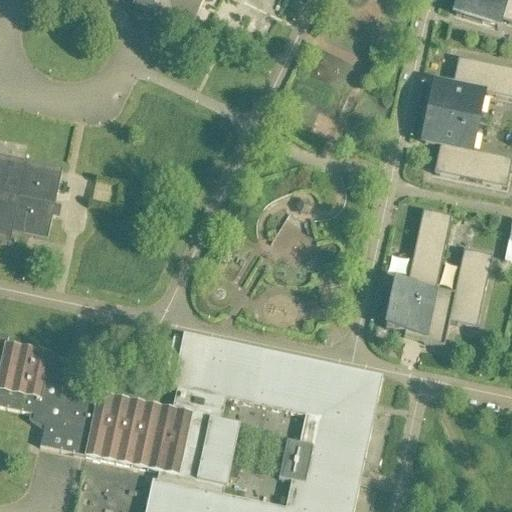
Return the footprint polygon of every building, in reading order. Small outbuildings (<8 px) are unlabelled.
[(139,0),(134,11),(166,26),(171,14),(194,26),(206,0),(139,0)] [(511,28),(511,0),(459,0),(454,18),(496,32),(499,25),(511,28)] [(436,87),(430,117),(474,127),(480,98),(511,104),(511,74),(457,63),(452,90),(436,87)] [(474,127),(430,117),(423,147),(439,151),(433,178),(505,193),(511,164),(468,155),(474,127)] [(51,225),(62,173),(26,166),(0,161),(0,248),(10,251),(12,238),(47,245),(51,225)] [(117,190),(96,185),(92,206),(113,210),(117,190)] [(383,335),(422,343),(431,296),(433,296),(447,224),(419,218),(403,294),(392,291),(383,335)] [(511,247),(506,246),(502,266),(511,267),(511,247)] [(474,335),(489,262),(460,257),(451,300),(433,296),(431,296),(422,343),(421,350),(442,354),(447,329),(474,335)] [(0,342),(0,415),(36,424),(44,430),(39,454),(159,480),(157,487),(152,486),(146,511),(354,511),(382,383),(183,340),(172,394),(177,395),(172,418),(72,396),(62,389),(67,365),(7,352),(8,345),(0,342)]
